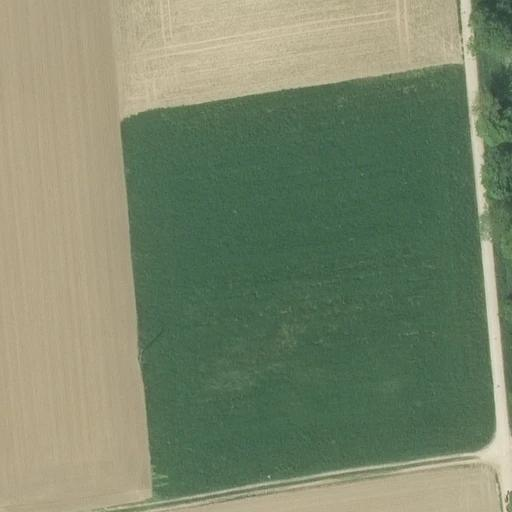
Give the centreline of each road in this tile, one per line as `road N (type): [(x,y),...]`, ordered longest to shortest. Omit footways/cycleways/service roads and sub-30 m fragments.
road 1 (track): [(510,511),(463,0)]
road 2 (track): [(505,456),(159,511)]
